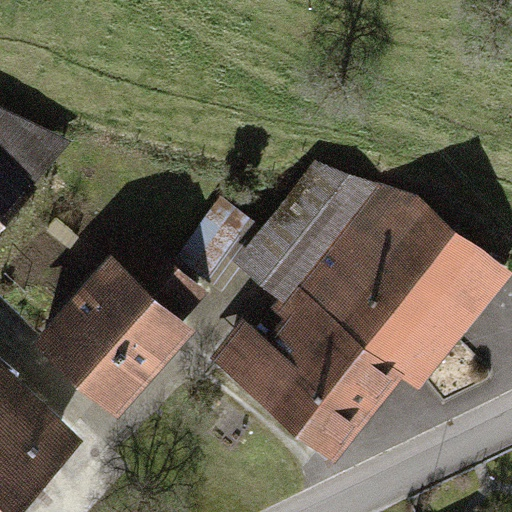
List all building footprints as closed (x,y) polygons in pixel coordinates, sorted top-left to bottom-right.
[(0,237),(67,165),(0,103),(0,237)] [(377,198),(324,157),(241,263),(295,304),(377,198)] [(431,386),(511,288),(511,261),(409,176),(278,334),(254,314),(218,357),(342,459),(414,372),(431,386)] [(144,225),(41,340),(126,416),(202,331),(189,320),(216,289),(144,225)] [(0,356),(0,511),(18,511),(87,443),(0,356)]
